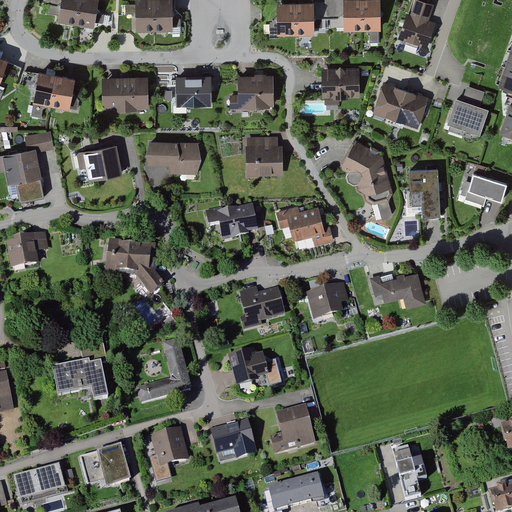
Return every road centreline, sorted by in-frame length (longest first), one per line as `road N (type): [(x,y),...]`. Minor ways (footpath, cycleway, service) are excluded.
road 1 (residential): [(236,57),(273,58),(287,67),(293,139),(364,257)]
road 2 (residential): [(0,225),(59,212),(102,221),(158,217),(185,289)]
road 3 (residential): [(0,472),(214,410)]
road 4 (residential): [(21,0),(17,27),(36,48),(92,59),(200,57)]
road 5 (residential): [(185,289),(364,257)]
road 6 (residential): [(364,257),(511,235)]
road 7 (residential): [(185,289),(214,410)]
